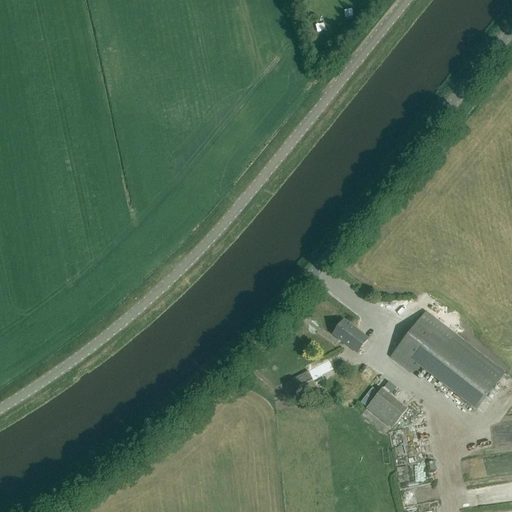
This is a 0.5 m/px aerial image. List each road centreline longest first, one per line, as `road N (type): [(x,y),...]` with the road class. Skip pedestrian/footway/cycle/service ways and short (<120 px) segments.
road 1 (tertiary): [(27,511),(127,449),(234,361),(511,29)]
road 2 (tertiary): [(407,0),(239,206),(112,331),(0,406)]
